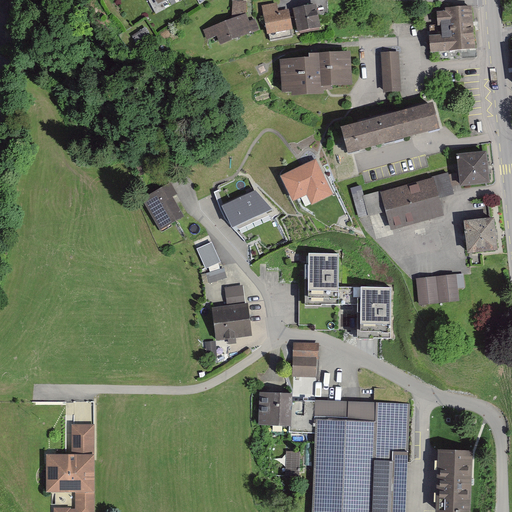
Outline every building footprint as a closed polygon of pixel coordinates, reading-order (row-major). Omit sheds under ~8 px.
[(178,0),(154,0),(150,2),(157,16),(167,10),(165,7),(178,0)] [(247,1),(233,0),(232,18),(204,30),(208,40),(217,36),(221,43),(259,30),(256,19),(250,21),(246,15),(247,1)] [(304,0),(306,6),(294,8),(299,31),(321,26),(317,6),(319,6),(317,0),(304,0)] [(277,2),(261,6),(267,35),(293,29),(290,12),(285,9),(279,11),(277,2)] [(442,18),(443,25),(433,26),(436,56),(452,56),(452,61),(478,59),(479,53),(483,52),(478,12),(452,13),(452,17),(442,18)] [(150,33),(145,26),(132,35),(136,42),(150,33)] [(309,58),(277,59),(278,92),(318,91),(317,85),(350,83),(349,50),(309,52),(309,58)] [(403,54),(383,55),(385,94),(405,93),(403,54)] [(433,103),(344,126),(350,150),(439,126),(433,103)] [(488,149),(457,151),(459,181),(462,184),(491,182),(488,149)] [(337,198),(319,164),(287,181),(300,205),(311,199),(316,208),(337,198)] [(460,185),(459,181),(451,183),(450,178),(388,195),(387,190),(372,194),(370,184),(350,189),(360,227),(371,224),(377,245),(400,239),(399,233),(450,219),(444,196),(453,193),(452,187),(460,185)] [(180,196),(170,182),(143,201),(165,234),(188,218),(175,199),(180,196)] [(285,215),(255,188),(222,203),(233,225),(266,211),(277,220),(285,215)] [(498,214),(462,219),(467,254),(503,249),(498,214)] [(221,262),(211,242),(197,248),(207,268),(221,262)] [(337,254),(304,253),(304,271),(304,308),(358,308),(358,332),(358,336),(390,336),(390,286),(337,286),(337,254)] [(227,276),(224,268),(207,275),(210,282),(227,276)] [(304,308),(304,271),(299,271),(299,326),(317,326),(317,331),(358,332),(358,308),(304,308)] [(465,272),(416,277),(419,305),(459,301),(458,289),(467,288),(465,272)] [(245,284),(227,286),(230,308),(215,310),(220,344),(260,338),(257,305),(249,305),(245,284)] [(209,339),(208,352),(217,352),(217,339),(209,339)] [(321,345),(297,344),(295,380),(320,381),(321,345)] [(408,401),(260,394),(259,425),(296,427),(296,434),(317,435),(313,511),(375,511),(378,465),(394,465),(391,511),(408,511),(410,462),(406,462),(408,401)] [(73,454),(52,454),(51,491),(76,491),(76,509),(57,509),(56,511),(98,511),(99,425),(74,424),(73,454)] [(304,454),(289,452),(285,476),(301,478),(304,454)] [(475,511),(476,452),(443,452),(441,511),(475,511)]
